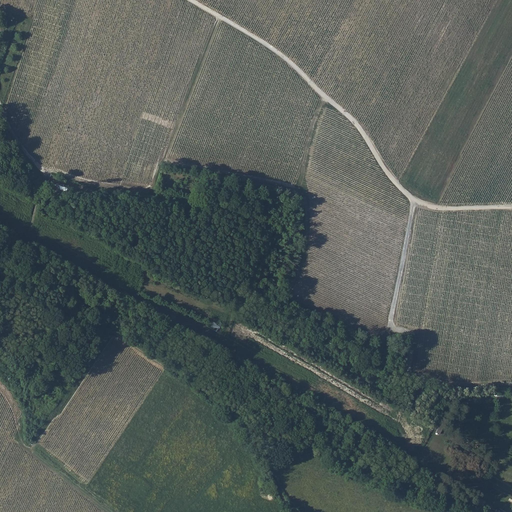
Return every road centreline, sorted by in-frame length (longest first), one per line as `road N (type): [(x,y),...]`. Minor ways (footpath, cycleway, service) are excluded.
road 1 (track): [(0,103),(44,173),(26,261),(226,407),(291,511)]
road 2 (track): [(511,207),(439,208),(414,200),(354,121),(292,63),(189,0)]
road 3 (track): [(109,511),(29,449),(0,381)]
